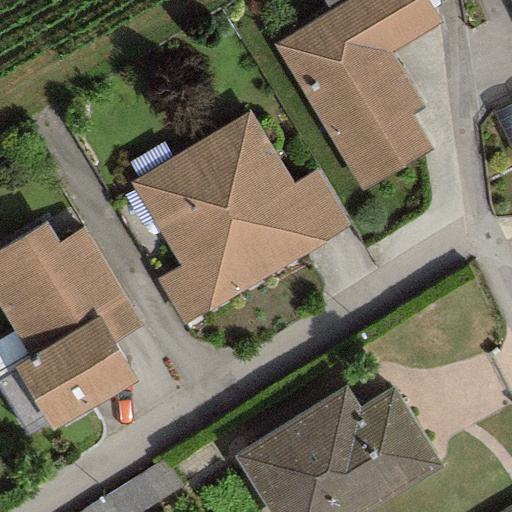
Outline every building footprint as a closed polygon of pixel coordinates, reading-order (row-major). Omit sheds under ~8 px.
[(439,24),(425,0),(346,0),(271,45),(360,191),(432,149),(411,113),(422,107),(388,53),(439,24)] [(511,104),(492,114),(511,153),(511,104)] [(248,112),(129,182),(178,268),(155,280),(183,325),(349,228),(316,170),(292,185),(248,112)] [(13,369),(51,432),(136,382),(114,345),(142,328),(81,228),(57,243),(44,222),(0,248),(0,312),(29,360),(13,369)] [(233,457),(266,511),(368,511),(441,468),(392,389),(357,410),(344,389),(233,457)]
